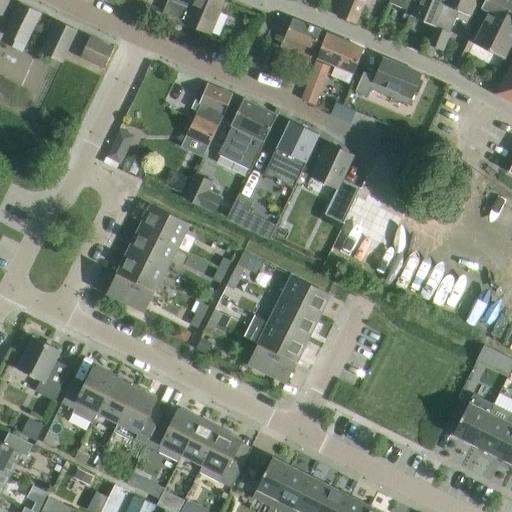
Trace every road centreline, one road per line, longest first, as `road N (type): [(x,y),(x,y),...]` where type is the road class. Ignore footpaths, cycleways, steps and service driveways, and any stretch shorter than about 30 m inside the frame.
road 1 (residential): [(511,113),(449,74),(264,0)]
road 2 (residential): [(59,314),(296,431)]
road 3 (residential): [(325,122),(143,37)]
road 4 (residential): [(296,431),(459,511)]
road 5 (residential): [(59,314),(115,194),(113,184),(82,169)]
road 6 (residential): [(296,431),(364,299)]
road 7 (residential): [(82,169),(143,37)]
road 8 (residential): [(9,288),(46,209),(70,193),(82,169)]
